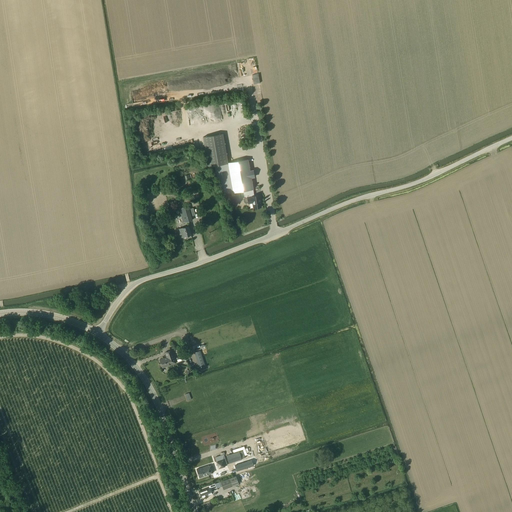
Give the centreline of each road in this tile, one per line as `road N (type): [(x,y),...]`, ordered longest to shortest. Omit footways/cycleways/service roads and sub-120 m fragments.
road 1 (unclassified): [(95,334),(129,286),(511,139)]
road 2 (tertiary): [(191,511),(145,382),(95,334)]
road 3 (unknown): [(169,511),(153,476),(61,511)]
